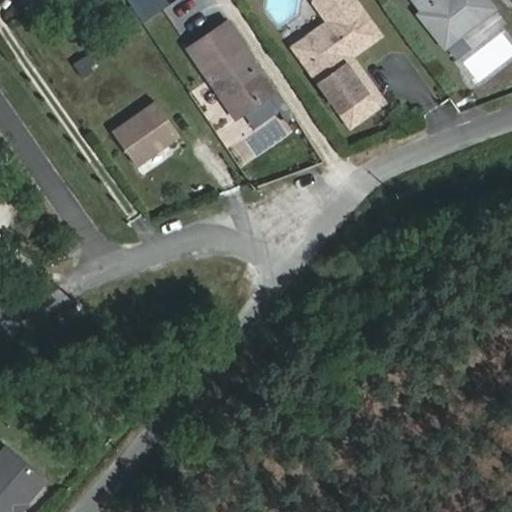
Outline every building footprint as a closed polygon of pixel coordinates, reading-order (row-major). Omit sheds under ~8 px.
[(166,4),(162,0),(129,0),(143,20),(166,4)] [(314,45),(300,56),(339,110),(365,90),(343,59),(349,55),(369,41),(361,30),(371,22),(358,5),(353,10),(348,3),(348,0),(313,0),(328,20),(307,35),(314,45)] [(443,21),(455,37),(493,8),(487,0),(415,0),(422,9),(418,12),(431,29),(443,21)] [(443,21),(431,29),(444,46),(455,37),(443,21)] [(371,22),(361,30),(369,41),(379,33),(371,22)] [(235,116),(271,92),(227,26),(190,51),(235,116)] [(292,46),(300,56),(314,45),(307,35),(292,46)] [(383,101),(349,55),(343,59),(365,90),(339,110),(350,125),(383,101)] [(136,165),(179,134),(157,103),(113,132),(136,165)] [(0,453),(24,445),(11,408),(0,412),(0,453)]
